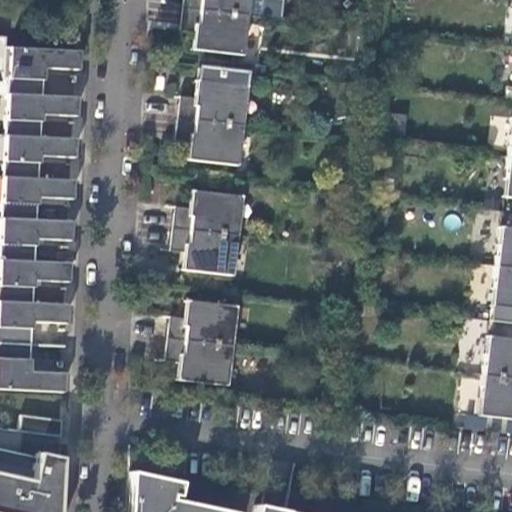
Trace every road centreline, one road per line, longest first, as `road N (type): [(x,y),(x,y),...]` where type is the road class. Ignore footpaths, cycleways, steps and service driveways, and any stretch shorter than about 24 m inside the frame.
road 1 (residential): [(115,0),(91,428)]
road 2 (residential): [(511,468),(91,428)]
